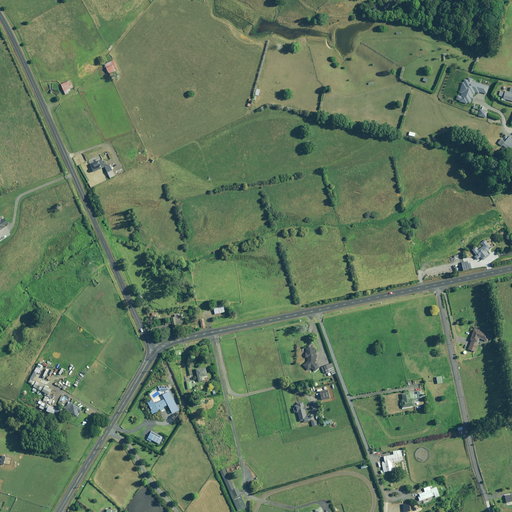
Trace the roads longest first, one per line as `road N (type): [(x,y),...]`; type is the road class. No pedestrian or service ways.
road 1 (unclassified): [(155,348),(0,16)]
road 2 (tertiary): [(511,268),(155,348)]
road 3 (unknown): [(436,284),(488,511)]
road 4 (tertiary): [(155,348),(57,511)]
